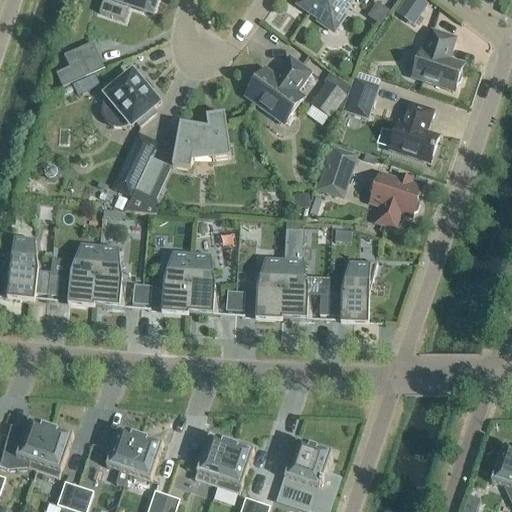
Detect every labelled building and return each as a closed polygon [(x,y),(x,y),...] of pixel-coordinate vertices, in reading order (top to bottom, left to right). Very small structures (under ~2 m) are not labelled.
[(104,0),(99,16),(125,25),(131,10),(153,17),(159,0),(160,1),(160,0),(104,0)] [(356,0),(365,6),(369,0),(305,0),(300,7),(320,21),(319,23),(334,34),(344,19),(342,17),(354,0),(356,0)] [(413,28),(427,8),(415,0),(408,0),(397,16),(413,28)] [(464,68),(448,63),(455,42),(433,34),(426,55),(422,54),(413,81),(455,95),(457,87),(460,86),(463,79),(461,76),(464,68)] [(58,79),(63,91),(86,81),(80,68),(99,59),(94,46),(65,59),(71,73),(58,79)] [(297,97),(312,76),(290,60),(280,74),(282,76),(277,82),(265,73),(247,99),(283,125),(301,100),(297,97)] [(327,85),(347,100),(350,90),(331,76),(325,84),(327,85)] [(159,108),(133,78),(128,82),(124,78),(114,86),(118,91),(108,99),(109,101),(107,104),(105,107),(104,111),(103,115),(104,118),(105,122),(107,125),(110,128),(113,129),(117,131),(121,131),(124,130),(128,129),(131,127),(133,129),(137,125),(141,130),(157,117),(153,112),(159,108)] [(79,99),(100,89),(95,79),(74,90),(79,99)] [(369,123),(380,89),(355,81),(344,115),(369,123)] [(331,123),(347,100),(327,85),(311,108),(331,123)] [(426,136),(433,115),(411,107),(403,128),(400,127),(391,153),(431,167),(440,140),(426,136)] [(232,161),(226,118),(207,120),(209,132),(199,132),(200,130),(181,127),(173,171),(192,174),(195,158),(213,159),(213,164),(232,161)] [(156,146),(139,138),(114,192),(131,200),(156,146)] [(332,150),(317,195),(344,204),(359,159),(332,150)] [(374,167),(376,161),(366,157),(364,164),(374,167)] [(150,200),(165,168),(151,161),(136,193),(150,200)] [(420,208),(418,204),(422,192),(381,178),(371,206),(383,210),(378,226),(395,232),(400,216),(412,220),(414,217),(417,215),(420,208)] [(296,212),(311,211),(310,197),(295,198),(296,212)] [(336,246),(351,247),(351,234),(336,233),(336,246)] [(39,276),(36,244),(15,242),(12,272),(2,299),(0,298),(0,299),(36,304),(37,298),(49,300),(51,281),(51,277),(39,276)] [(51,277),(51,281),(60,281),(59,284),(71,286),(69,307),(95,309),(101,251),(82,249),(76,265),(75,270),(67,268),(65,264),(53,263),(51,277)] [(126,302),(119,252),(101,251),(95,309),(112,311),(127,312),(125,302),(126,302)] [(189,317),(193,258),(174,257),(165,287),(163,315),(189,317)] [(219,309),(212,260),(193,258),(189,317),(206,319),(206,318),(220,319),(219,309)] [(282,323),(285,264),(266,263),(258,294),(257,322),(282,323)] [(313,314),(304,265),(285,264),(282,323),(300,324),(314,324),(312,314),(313,314)] [(370,299),(378,268),(350,267),(342,297),(330,297),(330,301),(329,320),(342,320),(342,326),(386,327),(386,326),(369,326),(370,299)] [(51,281),(49,300),(58,301),(59,284),(60,281),(51,281)] [(142,308),(144,289),(135,288),(133,308),(142,308)] [(153,290),(144,289),(142,308),(151,309),(153,290)] [(236,315),(237,296),(228,295),(227,315),(236,315)] [(245,316),(246,297),(237,296),(236,315),(245,316)] [(329,320),(330,301),(321,300),(320,320),(329,320)] [(37,476),(51,433),(44,431),(45,429),(30,424),(26,436),(11,431),(0,472),(7,474),(28,473),(37,476)] [(59,483),(74,439),(59,434),(59,436),(51,433),(37,476),(59,483)] [(129,478),(141,442),(134,440),(135,438),(120,433),(107,471),(129,478)] [(218,491),(232,449),(225,447),(225,444),(210,439),(195,484),(218,491)] [(151,486),(164,448),(149,443),(149,445),(141,442),(129,478),(151,486)] [(318,500),(333,456),(319,451),(318,453),(311,451),(312,449),(298,444),(283,489),(318,500)] [(511,450),(505,448),(492,486),(505,491),(511,505),(511,450)] [(240,499),(255,454),(240,449),(239,452),(232,449),(218,491),(240,499)] [(62,511),(71,511),(78,491),(66,487),(58,510),(62,511)] [(89,511),(95,497),(78,491),(71,511),(89,511)] [(164,511),(168,500),(156,496),(150,511),(164,511)] [(178,511),(181,504),(168,500),(164,511),(178,511)] [(257,511),(259,507),(246,503),(243,511),(257,511)]
